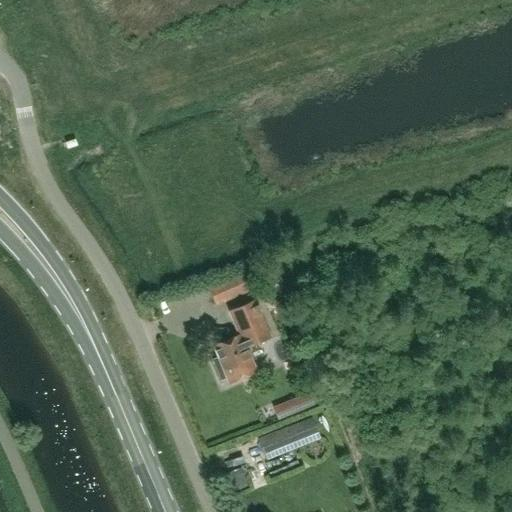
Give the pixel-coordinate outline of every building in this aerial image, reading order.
[(224,300),(250,289),(243,273),(217,284),(224,300)] [(229,383),(255,372),(245,349),(271,338),(255,301),(229,312),(239,335),(213,346),(218,358),(212,360),(220,380),(226,378),(229,383)] [(309,393),(274,407),(278,418),(313,404),(309,393)] [(290,441),(318,430),(313,417),(285,428),(290,441)] [(265,455),(268,466),(287,459),(284,449),(265,455)]
